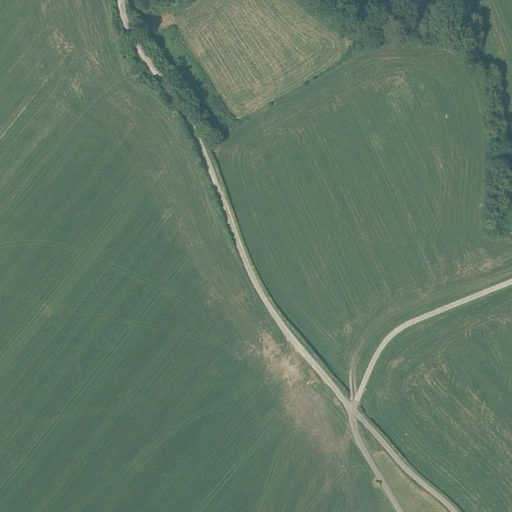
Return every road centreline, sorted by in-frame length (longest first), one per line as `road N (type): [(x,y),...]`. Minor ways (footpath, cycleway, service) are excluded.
road 1 (unclassified): [(351,410),(254,283),(200,145),(134,40),(120,0)]
road 2 (unclassified): [(351,410),(375,354),(397,329),(511,281)]
road 3 (unclassified): [(454,511),(351,410)]
